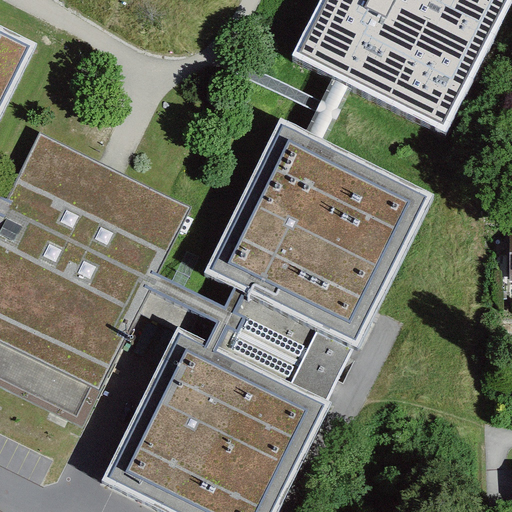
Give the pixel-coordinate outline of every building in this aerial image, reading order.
[(511,14),(511,0),(332,0),(297,72),(341,93),(447,146),(511,14)] [(0,35),(0,120),(34,52),(0,35)] [(311,154),(276,137),(199,290),(233,307),(352,365),(428,212),(311,154)] [(186,216),(44,147),(11,215),(0,237),(0,384),(84,425),(152,285),(186,216)] [(146,511),(281,511),(328,417),(207,359),(179,345),(107,493),(146,511)]
